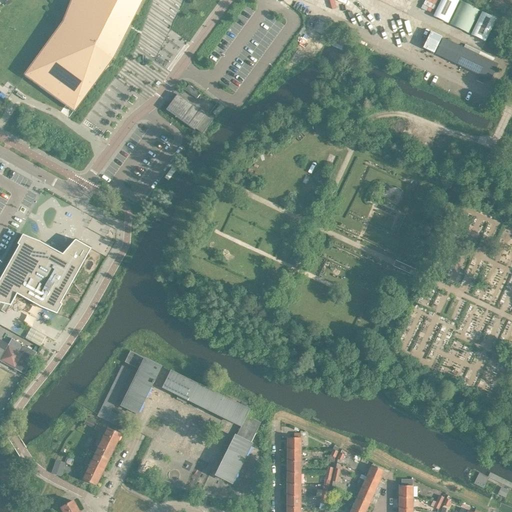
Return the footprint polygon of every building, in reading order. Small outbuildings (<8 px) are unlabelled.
[(71,0),(63,22),(24,75),(74,111),(113,58),(142,0),(71,0)] [(449,23),(449,24),(454,26),(469,33),(480,11),(460,1),(449,23)] [(481,12),(470,34),(485,41),(495,19),(481,12)] [(436,54),(479,74),(476,81),(482,84),(485,78),(490,80),(497,64),(486,59),(488,56),(457,41),(455,44),(443,38),(436,54)] [(196,104),(202,92),(187,84),(180,96),(196,104)] [(194,130),(195,129),(205,115),(205,114),(177,94),(166,110),(194,130)] [(205,115),(195,129),(202,134),(214,118),(206,112),(205,114),(205,115)] [(21,249),(0,286),(0,306),(7,308),(3,315),(8,318),(19,298),(21,300),(21,302),(32,308),(34,307),(42,311),(59,318),(64,308),(62,307),(93,253),(77,244),(64,258),(40,245),(24,238),(19,248),(21,249)] [(31,327),(26,338),(41,345),(46,334),(31,327)] [(8,345),(0,358),(0,360),(24,374),(36,352),(11,338),(8,345)] [(220,458),(223,460),(216,475),(232,483),(251,444),(250,443),(260,422),(245,415),(248,410),(171,372),(171,373),(160,367),(145,359),(145,358),(130,351),(125,362),(139,369),(121,406),(137,413),(152,383),(153,384),(154,382),(164,387),(163,387),(178,395),(177,399),(185,402),(185,403),(188,400),(240,426),(241,425),(236,436),(235,436),(228,450),(224,450),(220,457),(220,458)] [(110,391),(104,403),(112,407),(118,395),(110,391)] [(85,420),(83,424),(94,429),(97,424),(87,419),(86,419),(85,420)] [(100,445),(95,454),(108,460),(112,452),(117,443),(121,435),(108,428),(104,437),(100,445)] [(287,438),(287,449),(300,449),(301,438),(300,438),(300,433),(294,433),(294,438),(287,438)] [(287,449),(287,461),(300,461),(300,449),(287,449)] [(87,471),(83,479),(96,486),(100,477),(101,475),(103,470),(104,469),(108,460),(95,454),(91,462),(87,471)] [(68,457),(65,463),(71,465),(73,460),(68,457)] [(52,473),(60,476),(62,471),(62,469),(64,465),(65,463),(56,460),(52,473)] [(287,461),(287,473),(300,473),(300,461),(287,461)] [(62,469),(62,471),(68,474),(69,472),(70,467),(64,465),(62,469)] [(371,465),(367,476),(379,481),(384,471),(371,465)] [(287,473),(287,485),(300,485),(300,473),(287,473)] [(367,476),(362,486),(374,492),(379,481),(367,476)] [(487,481),(477,476),(473,484),(483,488),(487,481)] [(399,486),(399,497),(412,497),(412,486),(412,480),(402,480),(401,486),(399,486)] [(287,485),(287,496),(300,496),(300,485),(287,485)] [(362,486),(357,497),(369,503),(374,492),(362,486)] [(508,490),(503,488),(500,495),(505,497),(508,490)] [(287,496),(286,508),(300,508),(300,496),(287,496)] [(357,497),(352,508),(361,511),(365,511),(369,503),(357,497)] [(399,497),(399,509),(412,509),(412,497),(399,497)] [(66,498),(58,503),(60,508),(62,511),(79,511),(78,509),(74,502),(73,501),(69,503),(66,498)]
